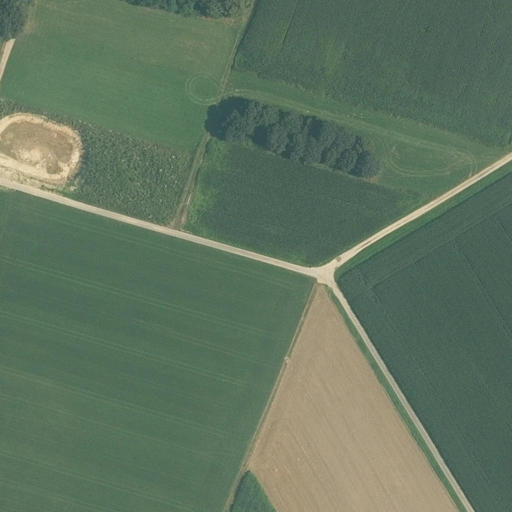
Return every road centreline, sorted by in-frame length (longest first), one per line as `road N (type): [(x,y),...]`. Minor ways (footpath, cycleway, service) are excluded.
road 1 (track): [(0,182),(323,273)]
road 2 (track): [(470,511),(323,273)]
road 3 (track): [(323,273),(224,511)]
road 4 (track): [(256,0),(172,232)]
road 5 (track): [(323,273),(511,155)]
